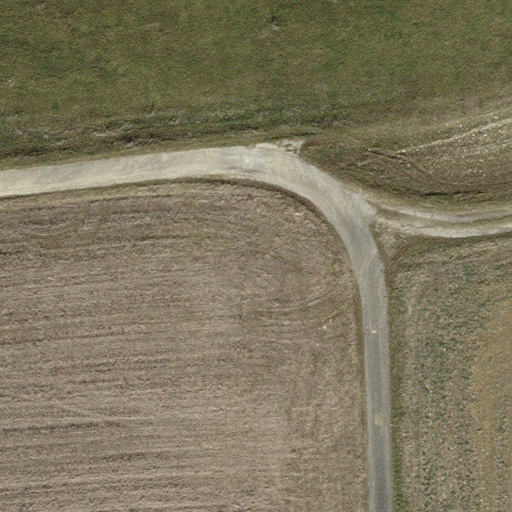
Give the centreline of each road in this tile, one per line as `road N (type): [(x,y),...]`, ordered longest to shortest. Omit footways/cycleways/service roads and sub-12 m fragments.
road 1 (track): [(511,210),(457,229),(273,166),(183,157),(0,176)]
road 2 (track): [(364,511),(331,189)]
